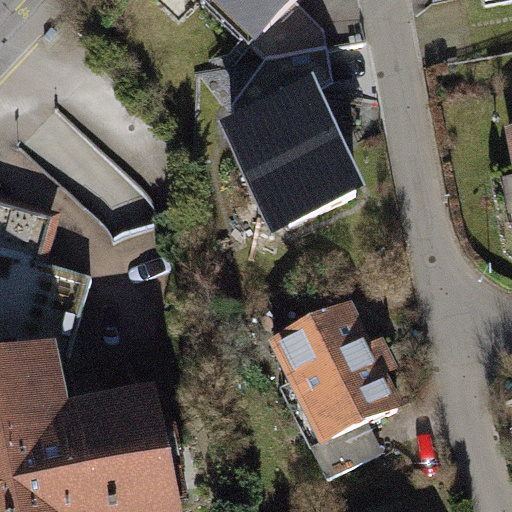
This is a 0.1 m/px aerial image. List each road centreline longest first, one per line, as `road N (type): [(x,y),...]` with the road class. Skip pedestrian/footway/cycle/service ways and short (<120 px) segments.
road 1 (residential): [(386,0),(451,347)]
road 2 (residential): [(451,347),(495,511)]
